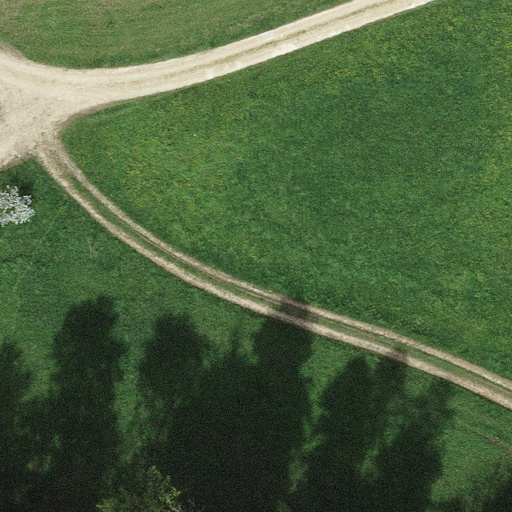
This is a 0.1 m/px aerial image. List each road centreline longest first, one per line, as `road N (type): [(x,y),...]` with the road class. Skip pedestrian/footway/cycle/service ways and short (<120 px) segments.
road 1 (track): [(37,89),(44,139),(101,206),(165,254),(265,303),(511,396)]
road 2 (track): [(391,0),(127,82),(37,89),(0,72)]
